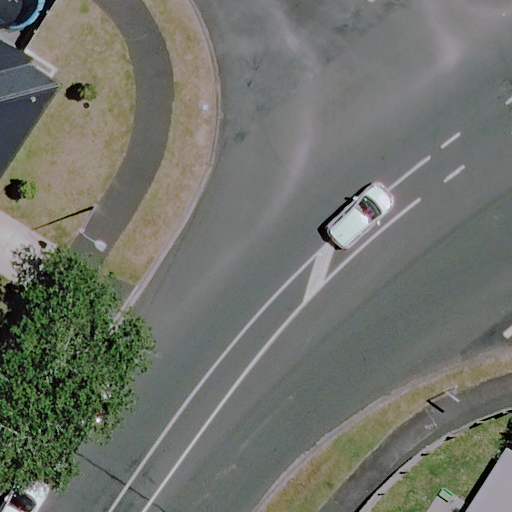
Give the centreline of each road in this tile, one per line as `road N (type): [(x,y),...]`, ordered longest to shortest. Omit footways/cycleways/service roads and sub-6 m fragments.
road 1 (residential): [(511,115),(391,205),(280,306),(126,511)]
road 2 (residential): [(365,0),(511,104)]
